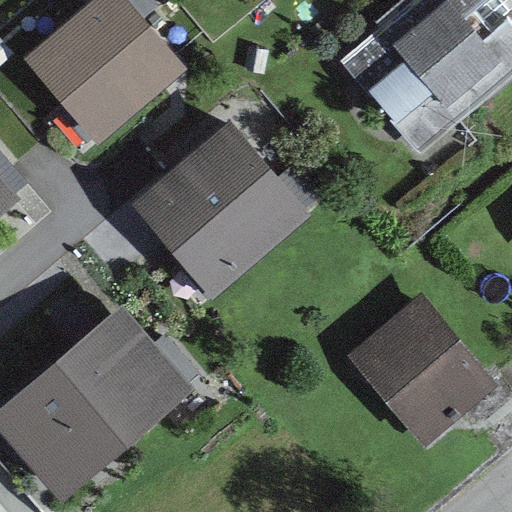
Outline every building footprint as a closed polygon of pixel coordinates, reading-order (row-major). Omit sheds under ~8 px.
[(138,0),(106,0),(37,60),(70,98),(80,90),(108,121),(158,78),(150,69),(167,54),(145,28),(155,19),(138,0)] [(511,0),(394,0),(374,17),(450,110),(511,59),(511,0)] [(312,205),(232,112),(133,196),(213,289),(312,205)] [(194,378),(123,295),(0,398),(0,420),(61,491),(194,378)] [(486,384),(423,306),(362,355),(425,432),(486,384)]
